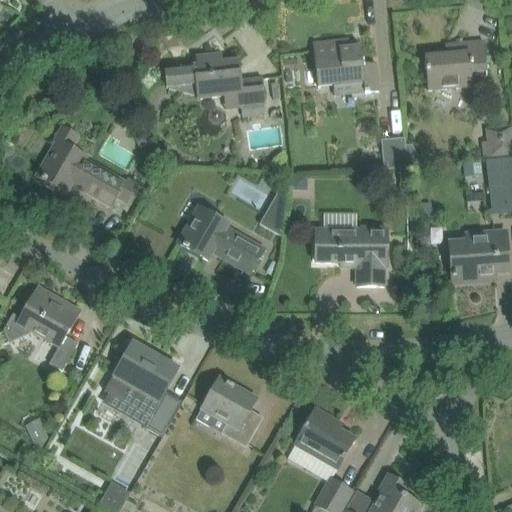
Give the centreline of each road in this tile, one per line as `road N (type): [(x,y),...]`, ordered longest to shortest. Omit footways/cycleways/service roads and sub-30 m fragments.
road 1 (residential): [(328,346),(220,328),(0,224)]
road 2 (residential): [(328,346),(392,346),(511,322)]
road 3 (residential): [(456,422),(439,422),(378,386),(328,346)]
